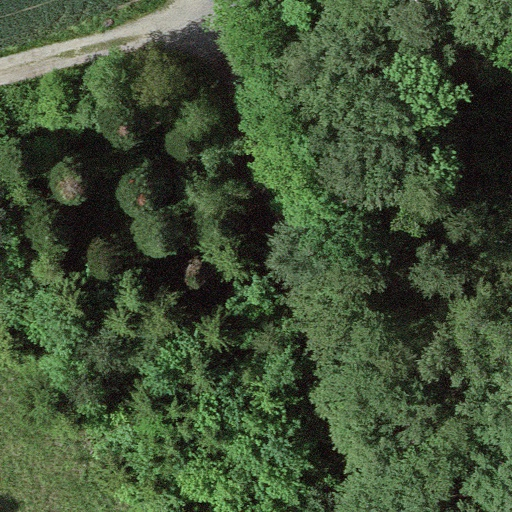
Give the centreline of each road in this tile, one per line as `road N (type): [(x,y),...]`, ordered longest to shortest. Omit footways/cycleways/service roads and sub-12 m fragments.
road 1 (unclassified): [(234,0),(383,511)]
road 2 (track): [(0,69),(235,12)]
